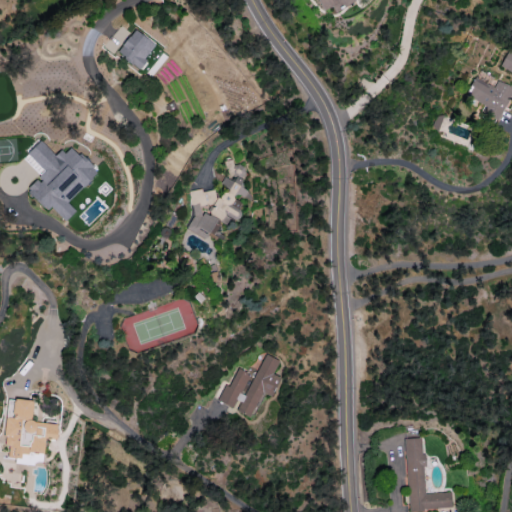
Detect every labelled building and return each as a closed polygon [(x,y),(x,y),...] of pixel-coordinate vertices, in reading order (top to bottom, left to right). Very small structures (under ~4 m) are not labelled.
[(317,0),(322,10),(331,6),(334,11),(354,2),(353,0),(317,0)] [(115,52),(139,70),(146,61),(142,59),(154,44),(133,28),(115,52)] [(511,87),(497,80),(493,87),(474,78),(465,95),(484,104),(480,113),(497,121),(511,89),(511,87)] [(440,116),(432,114),(428,130),(437,132),(440,116)] [(96,171),(68,144),(56,156),(38,140),(25,154),(44,171),(36,180),(36,179),(25,190),(46,210),(49,206),(64,220),(74,210),(66,203),(96,171)] [(187,191),(192,213),(191,220),(186,225),(202,240),(206,236),(221,237),(219,229),(229,219),(243,216),(236,209),(240,204),(232,196),(247,193),(241,186),(242,178),(244,175),(242,165),(232,164),(231,159),(225,160),(224,163),(227,174),(219,182),(229,192),(217,194),(212,189),(202,191),(199,188),(187,191)] [(249,417),(260,392),(270,397),(279,377),(272,374),(278,360),(261,353),(252,375),(236,368),(228,386),(224,384),(216,401),(234,409),(233,410),(249,417)] [(29,421),(32,401),(13,398),(11,417),(6,417),(2,444),(9,445),(7,456),(30,459),(30,460),(41,462),(44,438),(54,440),(56,424),(29,421)] [(424,493),(421,437),(404,438),(407,510),(451,508),(450,492),(424,493)]
